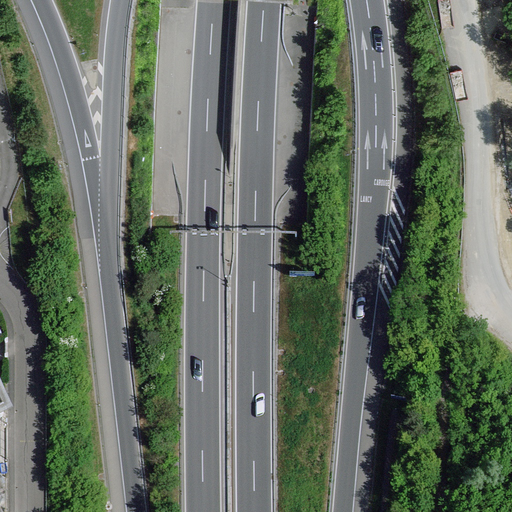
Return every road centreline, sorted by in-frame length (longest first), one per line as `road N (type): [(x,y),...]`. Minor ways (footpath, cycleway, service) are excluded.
road 1 (motorway): [(346,511),(376,179),(367,0)]
road 2 (motorway): [(213,0),(202,511)]
road 3 (motorway): [(256,511),(265,0)]
road 4 (residential): [(459,0),(487,206),(511,293)]
road 5 (motorway): [(107,244),(135,511)]
road 6 (motorway): [(39,0),(77,104),(107,244)]
road 7 (motorway): [(121,0),(107,244)]
road 8 (residential): [(27,511),(27,333),(14,289),(0,277)]
